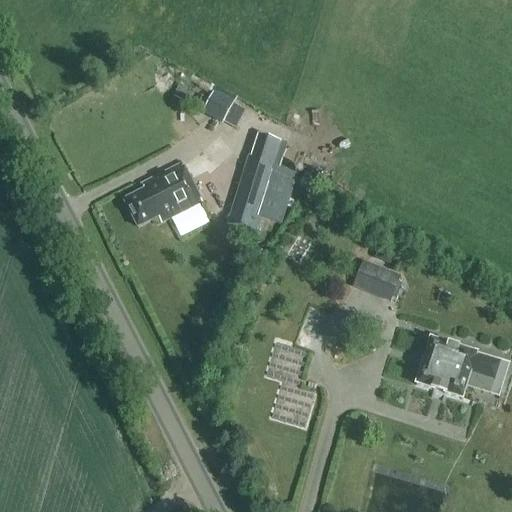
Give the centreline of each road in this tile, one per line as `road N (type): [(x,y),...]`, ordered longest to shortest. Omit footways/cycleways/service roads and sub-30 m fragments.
road 1 (tertiary): [(213,511),(0,94)]
road 2 (unknown): [(337,401),(362,398),(386,348),(387,309),(356,297),(323,336),(322,360)]
